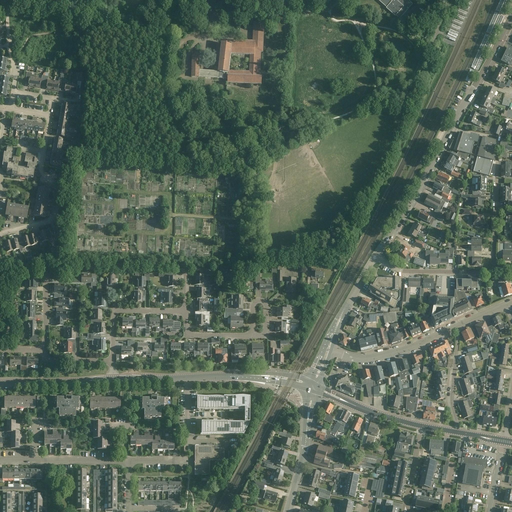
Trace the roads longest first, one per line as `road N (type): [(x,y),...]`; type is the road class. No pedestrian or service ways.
road 1 (tertiary): [(374,257),(511,16)]
road 2 (residential): [(0,234),(49,223),(56,213),(58,190),(41,164),(51,114)]
road 3 (unclassified): [(331,350),(383,355),(459,325)]
road 4 (residential): [(492,272),(404,271),(374,257)]
